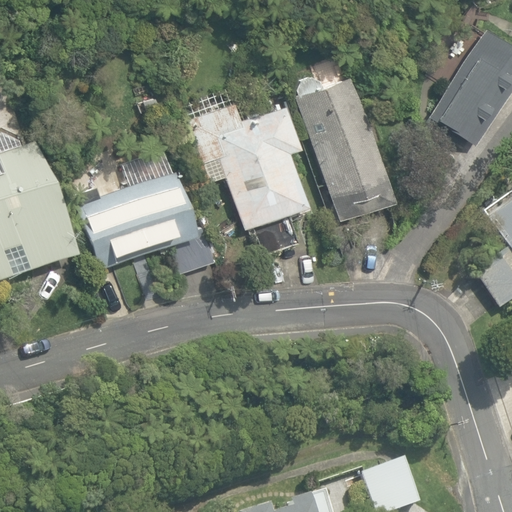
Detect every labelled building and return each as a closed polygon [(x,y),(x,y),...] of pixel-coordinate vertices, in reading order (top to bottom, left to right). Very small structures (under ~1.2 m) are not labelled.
[(425,114),(472,143),(511,77),(511,46),(479,26),(425,114)] [(290,94),(335,219),(389,200),(344,75),(334,78),(332,74),(320,78),(322,83),(316,85),(314,78),(307,75),(294,79),(291,87),(293,93),(290,94)] [(251,222),(262,254),(293,243),(282,211),(301,204),(282,150),(293,146),(278,103),(235,118),(230,102),(182,119),(203,181),(219,175),(237,227),(251,222)] [(0,273),(70,248),(30,137),(16,142),(14,137),(0,131),(0,273)] [(167,240),(177,271),(208,260),(197,229),(191,231),(186,217),(168,167),(165,168),(157,148),(118,162),(126,182),(95,193),(92,185),(68,193),(94,266),(167,240)] [(511,196),(477,221),(497,250),(468,270),(494,308),(511,296),(511,196)] [(357,472),(371,511),(384,511),(414,502),(398,457),(357,472)] [(328,511),(321,487),(283,499),(286,507),(270,511),(264,511),(262,503),(233,511),(328,511)]
